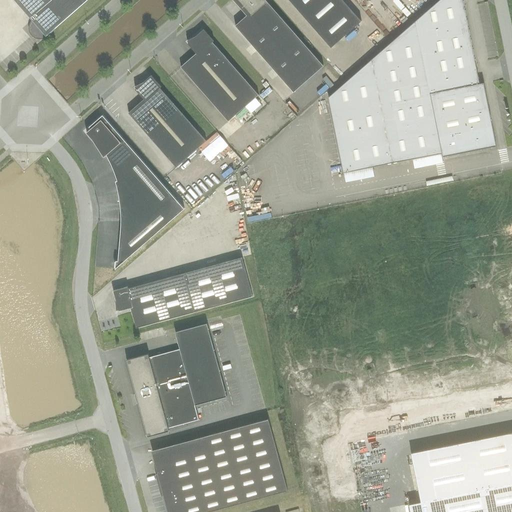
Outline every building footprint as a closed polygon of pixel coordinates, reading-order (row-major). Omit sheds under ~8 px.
[(87,0),(14,0),(35,24),(35,28),(30,28),(30,31),(31,33),(32,35),(34,37),(37,38),(39,39),(42,39),(44,38),(47,36),(54,30),(84,3),(87,0)] [(324,66),(265,0),(237,0),(237,1),(250,16),(238,26),(236,25),(236,26),(294,92),(324,66)] [(289,0),(331,48),(362,21),(343,0),(289,0)] [(330,96),(328,98),(343,173),(442,154),(443,157),(497,146),(492,122),(484,83),(480,84),(463,0),(440,0),(412,24),(330,96)] [(213,42),(214,41),(204,29),(196,36),(188,41),(190,46),(190,47),(196,54),(181,67),(229,121),(259,95),(213,42)] [(207,141),(160,88),(162,87),(152,75),(144,82),(135,87),(138,92),(144,99),(129,113),(176,167),(207,141)] [(282,99),(273,107),(280,114),(288,107),(282,99)] [(185,209),(103,116),(90,127),(91,129),(87,133),(93,140),(96,138),(97,139),(106,154),(110,161),(113,168),(116,175),(118,182),(120,189),(122,196),(123,204),(123,211),(121,211),(122,213),(122,218),(122,222),(122,227),(121,232),(119,257),(119,261),(117,261),(116,269),(185,209)] [(128,286),(113,290),(116,300),(118,310),(124,310),(132,308),(135,319),(138,328),(253,297),(242,257),(128,288),(128,286)] [(511,309),(305,351),(322,440),(511,402),(511,309)] [(227,397),(207,323),(176,332),(180,349),(149,357),(149,354),(127,360),(148,437),(170,431),(169,428),(199,420),(195,406),(227,397)] [(209,511),(288,491),(269,419),(201,437),(203,448),(155,461),(158,474),(156,474),(156,475),(158,474),(164,495),(168,511),(209,511)] [(511,511),(511,432),(411,453),(421,502),(409,504),(410,511),(511,511)]
